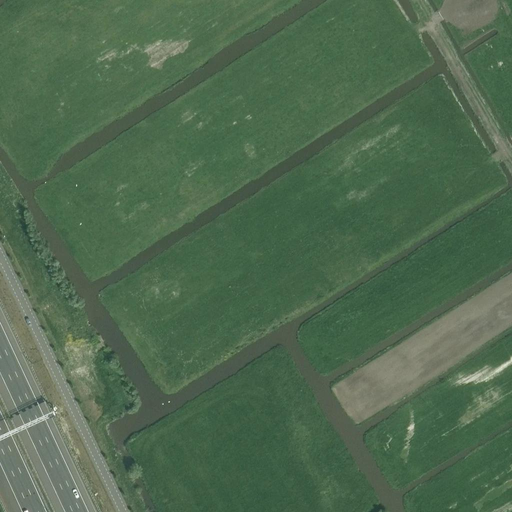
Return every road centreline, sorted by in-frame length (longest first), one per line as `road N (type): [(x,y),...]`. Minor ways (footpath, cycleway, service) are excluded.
road 1 (unclassified): [(123,511),(0,255)]
road 2 (motorway): [(75,511),(0,351)]
